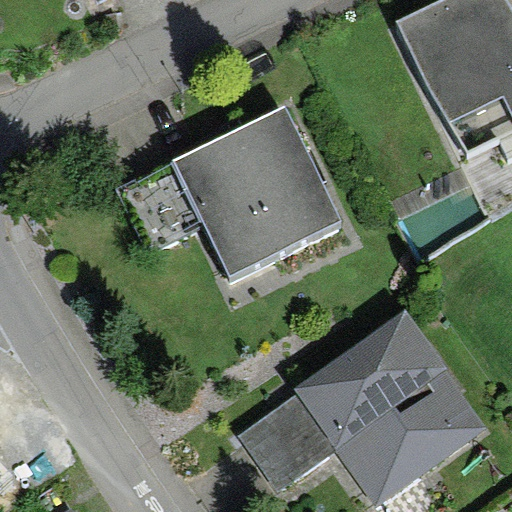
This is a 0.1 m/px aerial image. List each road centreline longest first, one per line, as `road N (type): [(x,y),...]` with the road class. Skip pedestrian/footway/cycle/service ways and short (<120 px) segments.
road 1 (residential): [(0,127),(257,0)]
road 2 (residential): [(147,511),(72,407),(5,286)]
